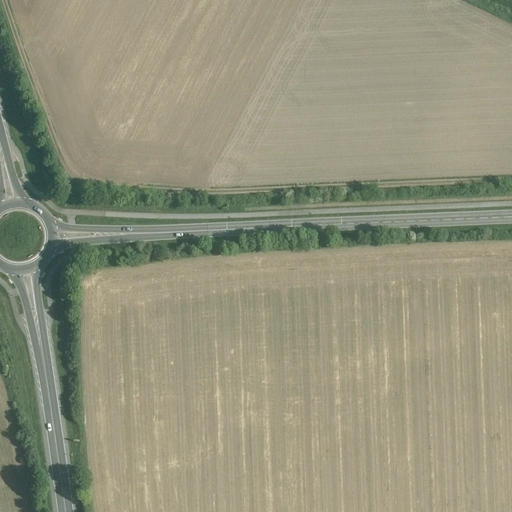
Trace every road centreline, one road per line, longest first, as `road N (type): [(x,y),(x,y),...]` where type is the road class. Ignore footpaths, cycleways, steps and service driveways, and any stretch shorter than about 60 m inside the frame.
road 1 (track): [(4,0),(66,163),(80,177),(133,183),(511,172)]
road 2 (secondary): [(52,236),(511,215)]
road 3 (primary): [(65,511),(25,270)]
